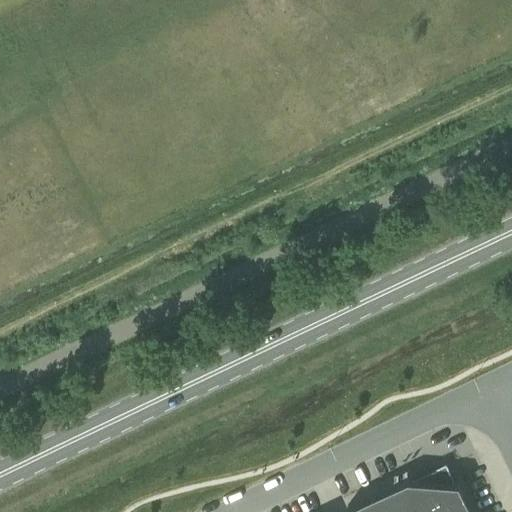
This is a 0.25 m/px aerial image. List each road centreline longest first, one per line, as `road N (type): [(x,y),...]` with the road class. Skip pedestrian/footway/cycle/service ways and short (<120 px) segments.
road 1 (primary): [(0,475),(511,233)]
road 2 (unclassified): [(0,380),(511,142)]
road 3 (unclassified): [(484,389),(230,511)]
